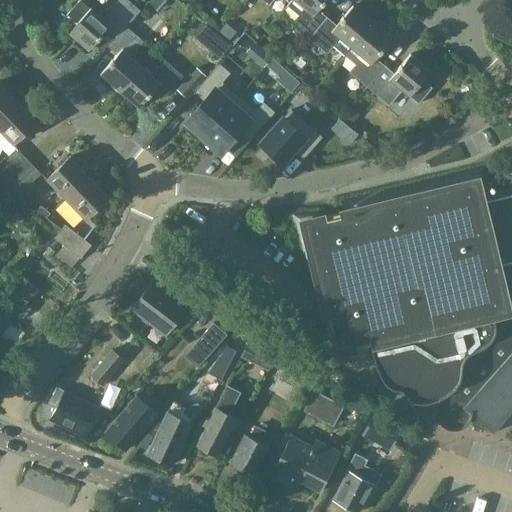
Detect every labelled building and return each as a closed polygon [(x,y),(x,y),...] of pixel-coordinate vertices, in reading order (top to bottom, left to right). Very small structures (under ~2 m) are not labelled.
[(105,31),(113,39),(125,26),(140,11),(127,0),(117,0),(101,18),(80,0),(79,0),(67,14),(77,23),(68,33),(88,50),(105,31)] [(148,0),(146,2),(157,11),(166,0),(148,0)] [(291,0),(288,4),(286,6),(297,16),(291,24),(308,39),(327,18),(317,10),(325,0),(291,0)] [(327,18),(308,39),(327,54),(333,46),(343,55),(350,48),(371,23),(352,7),(336,26),(327,18)] [(491,36),(492,36),(511,45),(511,20),(501,15),(491,36)] [(350,48),(343,55),(355,65),(349,72),(366,87),(384,66),(375,58),(390,39),(371,23),(350,48)] [(225,24),(217,34),(226,42),(235,32),(225,24)] [(99,73),(118,90),(146,59),(135,50),(142,42),(125,26),(113,39),(107,46),(116,54),(99,73)] [(265,53),(257,63),(263,68),(271,59),(265,53)] [(384,66),(366,87),(393,109),(405,95),(407,97),(408,97),(417,104),(431,88),(422,80),(429,71),(410,55),(394,74),(384,66)] [(146,59),(118,90),(138,107),(154,88),(164,97),(182,76),(164,60),(157,69),(146,59)] [(273,60),(267,67),(278,77),(284,70),(273,60)] [(202,101),(184,122),(202,138),(237,98),(220,83),(228,74),(218,65),(193,93),(202,101)] [(176,90),(186,99),(205,77),(195,68),(176,90)] [(0,116),(16,101),(0,83),(0,116)] [(237,98),(202,138),(220,154),(224,148),(238,133),(247,140),(272,113),(261,103),(253,112),(237,98)] [(16,101),(0,116),(0,132),(11,144),(35,121),(16,101)] [(348,107),(339,117),(347,124),(356,114),(348,107)] [(289,111),(259,145),(280,164),(292,150),(301,159),(320,138),(289,111)] [(351,128),(342,138),(349,144),(358,134),(351,128)] [(0,166),(0,182),(4,186),(29,163),(17,150),(0,166)] [(45,180),(64,200),(89,176),(70,156),(45,180)] [(29,163),(4,186),(17,196),(40,174),(29,163)] [(89,176),(64,200),(84,220),(108,196),(89,176)] [(511,189),(497,192),(499,198),(482,202),(476,179),(301,221),(333,354),(369,345),(374,360),(378,371),(383,381),(385,383),(388,385),(391,387),(400,389),(402,390),(407,396),(412,400),(415,401),(420,402),(422,402),(426,401),(438,397),(441,399),(437,405),(436,413),(440,421),(446,427),(455,429),(464,425),(468,419),(470,415),(491,434),(509,413),(511,415),(511,189)] [(39,207),(36,211),(45,218),(48,214),(39,207)] [(65,226),(55,238),(80,258),(90,246),(65,226)] [(0,360),(4,355),(0,351),(0,327),(13,312),(20,318),(29,309),(25,305),(38,290),(24,278),(0,307),(0,360)] [(130,309),(165,335),(182,314),(190,320),(201,305),(177,286),(170,297),(150,282),(130,309)] [(212,323),(191,347),(205,359),(226,335),(212,323)] [(239,357),(267,371),(274,356),(247,342),(239,357)] [(235,351),(227,347),(211,370),(223,375),(235,351)] [(90,375),(103,386),(123,361),(110,351),(90,375)] [(203,432),(196,446),(198,447),(197,449),(198,454),(204,457),(209,456),(211,453),(215,456),(229,429),(235,432),(240,422),(234,419),(235,418),(228,414),(239,392),(225,385),(214,407),(215,408),(203,432)] [(97,407),(57,387),(48,404),(56,408),(50,420),(82,436),(97,407)] [(303,411),(332,426),(342,406),(313,391),(303,411)] [(135,396),(103,432),(125,451),(156,414),(135,396)] [(172,401),(148,454),(170,465),(195,412),(199,413),(202,406),(196,403),(191,405),(189,409),(172,401)] [(372,414),(362,433),(391,448),(401,429),(372,414)] [(272,435),(250,424),(230,463),(251,474),(272,435)] [(146,435),(137,446),(144,449),(151,438),(146,435)] [(297,479),(318,490),(338,452),(315,440),(312,447),(290,436),(269,478),(292,489),(297,479)] [(357,475),(348,470),(333,500),(355,511),(356,511),(372,483),(374,484),(386,463),(376,458),(370,468),(363,464),(357,475)]
